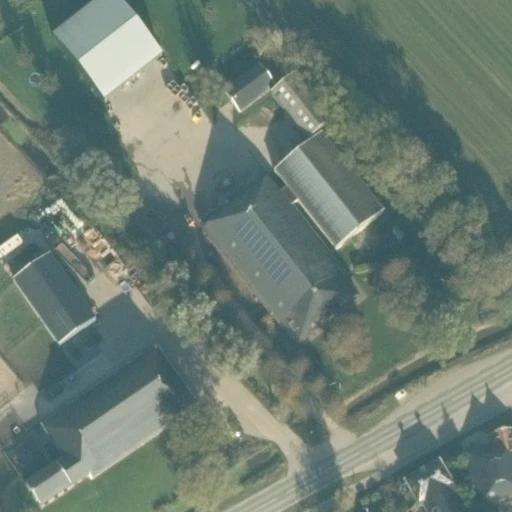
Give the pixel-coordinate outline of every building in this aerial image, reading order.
[(161,60),(113,0),(104,0),(52,41),(103,106),(161,60)] [(2,35),(1,36),(8,44),(7,45),(13,53),(14,53),(20,60),(33,49),(14,26),(13,27),(14,27),(3,36),(2,35)] [(237,115),(273,89),(257,69),(222,95),(237,115)] [(306,144),(332,124),(295,77),(269,97),(306,144)] [(384,214),(322,136),(273,174),(285,190),(280,194),(268,179),(218,218),(215,214),(200,225),(204,229),(202,231),(270,318),(274,315),(299,347),(358,300),(341,279),(344,276),(291,208),(296,204),(335,253),(384,214)] [(445,268),(452,262),(444,253),(437,259),(445,268)] [(60,347),(97,322),(52,256),(15,281),(60,347)] [(40,397),(97,357),(84,338),(27,377),(40,397)] [(90,482),(196,410),(154,351),(41,427),(63,462),(24,488),(40,511),(71,490),(87,479),(90,482)] [(474,508),(511,498),(511,430),(489,436),(492,448),(462,455),(474,508)] [(454,500),(452,497),(456,495),(438,465),(404,485),(418,508),(422,506),(425,511),(466,511),(458,498),(454,500)]
